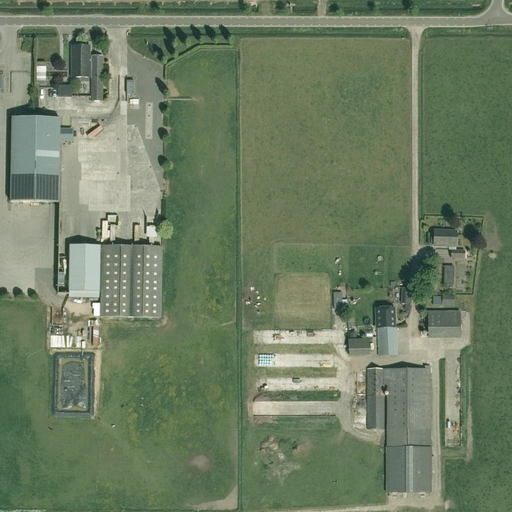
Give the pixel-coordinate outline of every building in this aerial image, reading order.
[(91,102),(103,102),(103,57),(90,57),(90,46),(72,46),(72,78),(91,78),(91,102)] [(47,75),(46,63),(37,63),(37,76),(47,75)] [(46,93),(58,93),(58,85),(45,85),(46,93)] [(57,204),(59,142),(72,143),(73,130),(60,129),(60,119),(12,118),(9,203),(57,204)] [(91,137),(105,128),(98,119),(85,128),(91,137)] [(158,222),(158,214),(147,213),(147,222),(158,222)] [(147,238),(157,238),(157,224),(147,224),(147,238)] [(433,246),(456,247),(456,232),(434,231),(433,246)] [(162,248),(142,247),(100,247),(100,248),(68,247),(67,299),(99,300),(99,318),(160,319),(162,248)] [(464,253),(451,253),(451,261),(464,261),(464,253)] [(448,284),(456,284),(456,272),(448,272),(448,284)] [(453,296),(441,296),(441,302),(426,301),(426,309),(442,309),(442,306),(453,307),(453,296)] [(397,305),(398,317),(408,317),(407,305),(397,305)] [(375,307),(377,357),(395,356),(394,307),(375,307)] [(460,337),(460,313),(428,313),(427,337),(460,337)] [(358,337),(371,338),(371,330),(358,329),(358,337)] [(56,348),(81,349),(81,341),(66,341),(66,334),(56,334),(56,348)] [(348,357),(369,356),(368,339),(348,340),(348,357)] [(268,356),(267,369),(277,369),(277,360),(282,361),(282,367),(291,368),(292,357),(268,356)] [(448,357),(449,374),(464,374),(463,356),(448,357)] [(386,494),(421,494),(428,494),(427,449),(428,369),(385,369),(384,386),(386,386),(386,494)] [(367,370),(367,430),(383,431),(383,370),(367,370)] [(300,389),(299,381),(284,382),(284,390),(300,389)] [(326,414),(339,414),(338,404),(325,404),(326,414)] [(289,440),(289,431),(283,432),(283,436),(279,436),(279,440),(289,440)]
